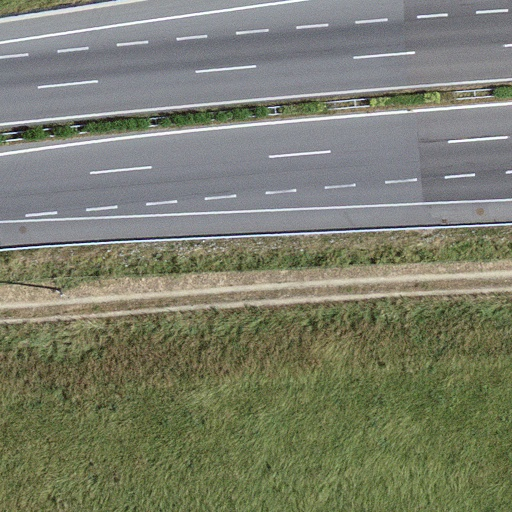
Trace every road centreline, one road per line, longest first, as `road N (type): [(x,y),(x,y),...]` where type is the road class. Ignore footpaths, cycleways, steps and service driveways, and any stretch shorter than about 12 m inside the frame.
road 1 (trunk): [(0,186),(511,137)]
road 2 (trunk): [(511,46),(0,92)]
road 3 (track): [(0,314),(511,283)]
